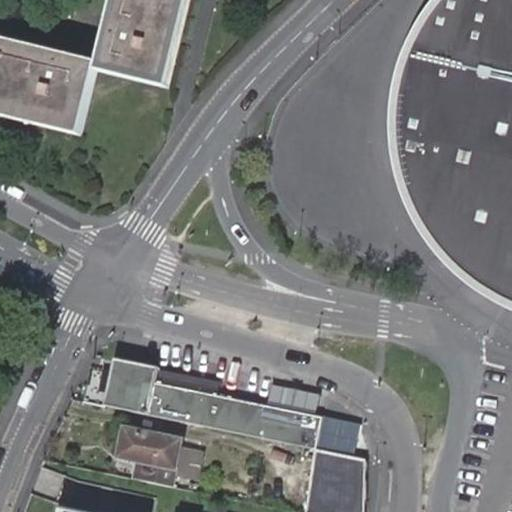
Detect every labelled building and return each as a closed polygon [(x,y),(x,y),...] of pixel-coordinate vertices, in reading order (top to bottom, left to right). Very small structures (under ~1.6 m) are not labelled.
[(104,64),(102,73),(109,75),(127,0),(119,0),(115,17),(108,45),(104,64)] [(127,0),(109,75),(169,89),(190,0),(127,0)] [(190,0),(169,89),(176,90),(197,0),(190,0)] [(511,0),(440,0),(425,16),(398,77),(393,144),(410,208),(448,263),(487,294),(502,303),(511,305),(511,0)] [(108,45),(115,17),(107,15),(100,43),(108,45)] [(0,49),(102,73),(104,64),(75,58),(47,51),(0,41),(0,49)] [(47,51),(75,58),(76,50),(49,44),(47,51)] [(102,73),(0,49),(0,110),(86,131),(102,73)] [(0,119),(84,139),(86,131),(0,110),(0,119)] [(112,376),(159,387),(162,372),(115,362),(112,376)] [(170,373),(169,383),(203,388),(205,378),(170,373)] [(129,414),(319,455),(325,424),(320,423),(159,387),(112,376),(104,408),(129,414)] [(279,384),(274,403),(320,414),(324,395),(279,384)] [(123,459),(138,462),(147,464),(143,481),(174,488),(183,445),(128,434),(123,459)] [(365,511),(369,465),(341,460),(319,455),(307,511),(365,511)] [(138,462),(134,480),(136,480),(143,481),(147,464),(138,462)] [(467,511),(470,503),(460,500),(455,511),(467,511)]
